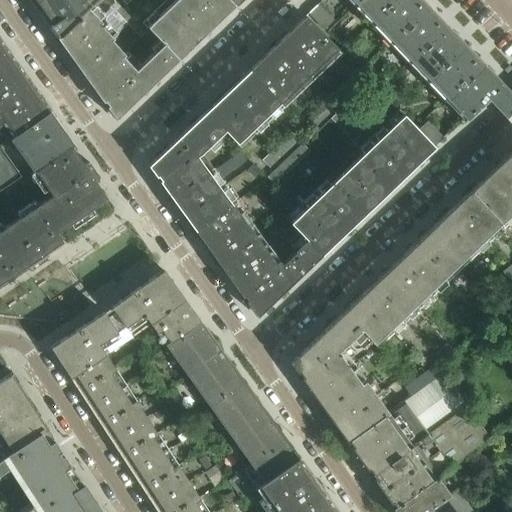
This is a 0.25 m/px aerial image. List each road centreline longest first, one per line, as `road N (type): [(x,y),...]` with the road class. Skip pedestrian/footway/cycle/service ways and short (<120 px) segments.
road 1 (residential): [(511,102),(256,360)]
road 2 (residential): [(256,360),(117,159)]
road 3 (residential): [(117,159),(282,0)]
road 4 (residential): [(0,336),(26,349),(132,511)]
road 5 (residential): [(117,159),(0,0)]
road 6 (residential): [(366,511),(256,360)]
